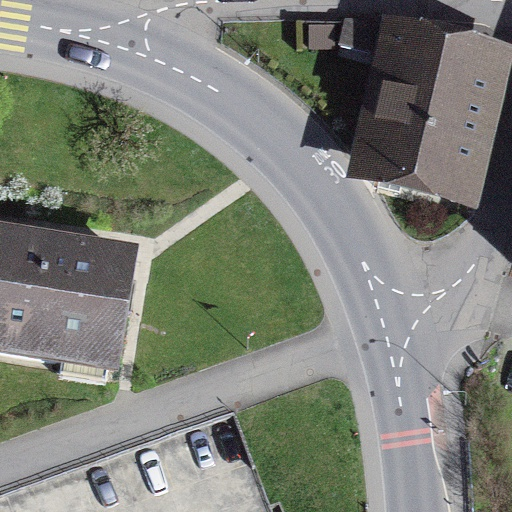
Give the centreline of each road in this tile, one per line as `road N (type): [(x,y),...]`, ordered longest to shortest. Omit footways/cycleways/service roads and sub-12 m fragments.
road 1 (residential): [(402,322),(365,246),(282,143),(207,88),(119,42)]
road 2 (residential): [(119,42),(154,10),(203,0),(504,0)]
road 3 (residential): [(511,150),(485,237),(453,285),(402,322)]
road 4 (residential): [(432,511),(418,378),(402,322)]
road 5 (residential): [(119,42),(0,19)]
